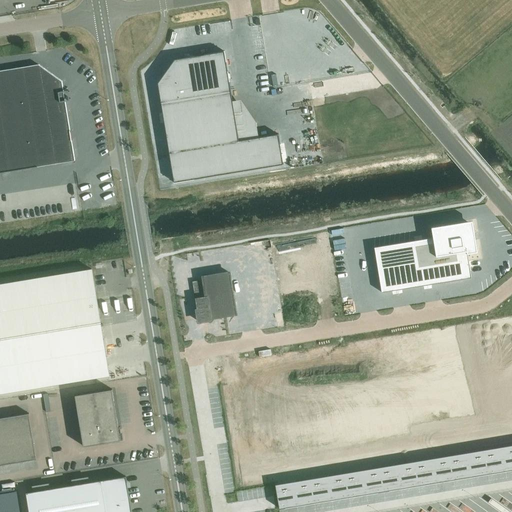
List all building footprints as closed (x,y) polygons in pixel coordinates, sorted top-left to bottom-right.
[(175,60),(158,83),(174,182),(284,165),(279,134),(259,137),(239,141),(233,101),(229,79),(228,74),(225,51),(204,55),(194,57),(185,58),(175,60)] [(0,173),(75,161),(62,81),(39,64),(0,70),(0,173)] [(478,252),(473,221),(432,228),(433,238),(374,247),(382,293),(472,278),(468,254),(478,252)] [(92,269),(0,284),(0,393),(109,375),(92,269)] [(231,270),(201,275),(202,279),(192,281),(196,308),(194,308),(197,324),(213,322),(213,320),(238,316),(231,270)] [(511,347),(220,396),(220,397),(227,396),(235,442),(230,443),(238,490),(236,490),(236,491),(511,444),(511,347)] [(121,440),(112,389),(75,395),(84,446),(121,440)] [(0,465),(37,459),(29,413),(0,418),(0,465)] [(511,445),(501,447),(505,471),(511,469),(511,445)] [(501,447),(484,450),(488,474),(505,471),(501,447)] [(484,450),(467,453),(471,477),(488,474),(484,450)] [(467,453),(449,455),(453,479),(471,477),(467,453)] [(449,455),(432,458),(436,482),(453,479),(449,455)] [(432,458),(415,461),(419,485),(436,482),(432,458)] [(415,461),(397,464),(401,488),(419,485),(415,461)] [(397,464),(380,467),(384,491),(401,488),(397,464)] [(380,467),(362,470),(366,494),(384,491),(380,467)] [(362,470),(345,473),(349,497),(366,494),(362,470)] [(345,473),(328,476),(332,500),(349,497),(345,473)] [(131,511),(126,476),(26,493),(29,511),(131,511)] [(328,476),(310,479),(314,503),(332,500),(328,476)] [(310,479),(293,482),(297,506),(314,503),(310,479)] [(293,482),(275,484),(280,508),(297,506),(293,482)] [(0,511),(19,511),(16,491),(0,494),(0,511)]
